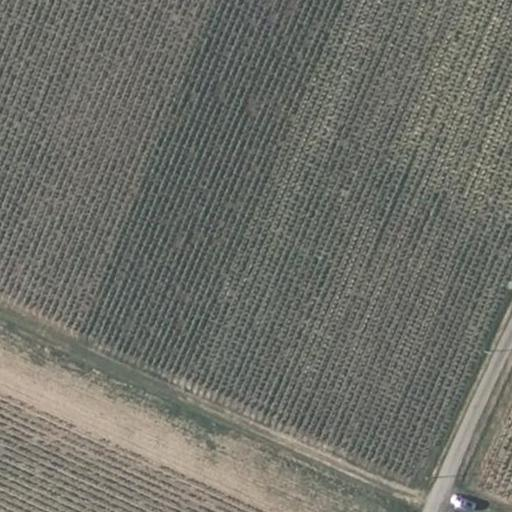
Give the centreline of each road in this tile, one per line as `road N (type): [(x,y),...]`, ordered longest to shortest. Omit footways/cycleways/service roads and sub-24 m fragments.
road 1 (track): [(434,505),(0,312)]
road 2 (unclassified): [(431,511),(511,333)]
